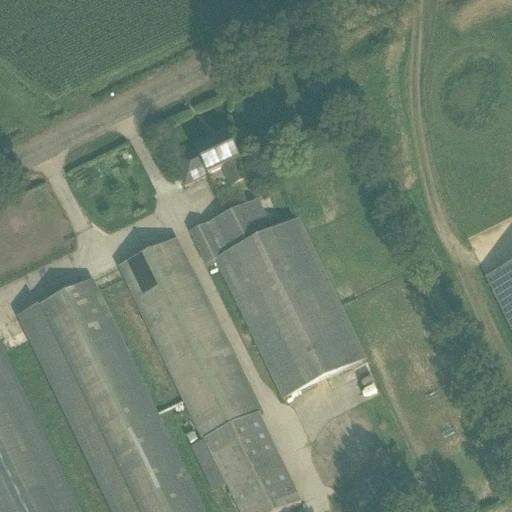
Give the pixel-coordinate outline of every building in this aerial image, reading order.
[(239,163),(227,139),(177,163),(182,174),(179,175),(185,189),(224,170),(233,190),(247,183),(237,163),(239,163)] [(215,264),(277,393),(283,405),(367,364),(344,316),(341,308),(299,222),(274,234),(259,202),(190,235),(206,269),(207,268),(215,264)] [(237,511),(288,511),(302,505),(260,417),(262,416),(178,242),(118,271),(202,446),(205,444),(237,511)] [(511,267),(486,281),(511,334),(511,267)] [(204,511),(94,283),(34,312),(18,320),(109,511),(204,511)] [(0,511),(78,511),(0,349),(0,511)]
